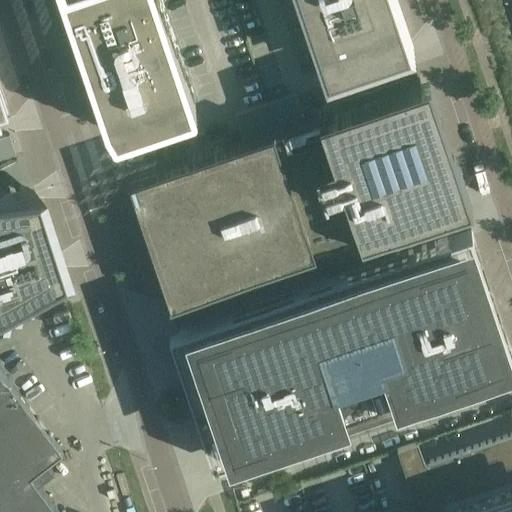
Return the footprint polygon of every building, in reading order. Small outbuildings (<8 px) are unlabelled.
[(66,0),(111,131),(111,132),(112,132),(113,132),(113,133),(114,133),(115,133),(116,133),(116,132),(117,132),(191,107),(192,107),(193,106),(194,105),(194,104),(195,104),(195,103),(195,102),(194,101),(194,100),(194,99),(193,88),(193,87),(192,87),(163,0),(66,0)] [(298,0),(324,74),(413,44),(398,0),(393,0),(407,41),(405,42),(327,68),(303,0),(298,0)] [(393,0),(303,0),(327,68),(405,42),(407,41),(393,0)] [(471,200),(456,156),(449,137),(441,110),(428,74),(419,77),(431,113),(415,119),(424,146),(430,165),(447,159),(462,203),(471,200)] [(415,119),(431,113),(419,77),(412,80),(241,137),(126,176),(130,186),(131,191),(161,280),(169,301),(178,298),(352,240),(360,237),(368,234),(462,203),(447,159),(430,165),(424,146),(415,119)] [(266,101),(265,102),(273,125),(303,115),(295,92),(269,101),(266,101)] [(273,125),(265,102),(263,102),(234,112),(242,136),(273,125)] [(9,133),(0,135),(0,157),(16,153),(9,133)] [(7,162),(0,163),(0,184),(12,178),(10,171),(7,162)] [(38,286),(47,280),(51,278),(74,267),(46,181),(21,185),(17,186),(6,186),(0,180),(0,321),(17,316),(27,313),(27,314),(33,312),(38,286)] [(462,232),(178,328),(179,331),(190,365),(195,379),(195,381),(205,407),(207,414),(207,416),(221,457),(222,459),(238,453),(313,428),(407,397),(415,394),(419,392),(420,392),(421,392),(457,380),(506,363),(511,361),(511,356),(505,359),(491,319),(492,318),(490,312),(488,306),(487,306),(463,236),(472,233),(471,229),(462,232)] [(505,359),(511,356),(511,351),(472,233),(463,236),(487,306),(488,306),(490,312),(492,318),(491,319),(505,359)] [(47,462),(56,454),(62,450),(48,430),(42,423),(32,410),(27,404),(0,367),(0,495),(30,473),(31,474),(47,462)] [(406,468),(421,511),(511,511),(511,432),(425,462),(408,467),(408,468),(406,468)] [(418,511),(421,511),(406,468),(408,468),(408,467),(425,462),(417,440),(414,442),(397,447),(418,511)] [(47,462),(31,474),(38,484),(46,478),(54,472),(47,462)] [(59,511),(38,484),(31,474),(30,473),(0,495),(0,511),(59,511)] [(247,487),(240,490),(242,497),(250,495),(247,487)]
